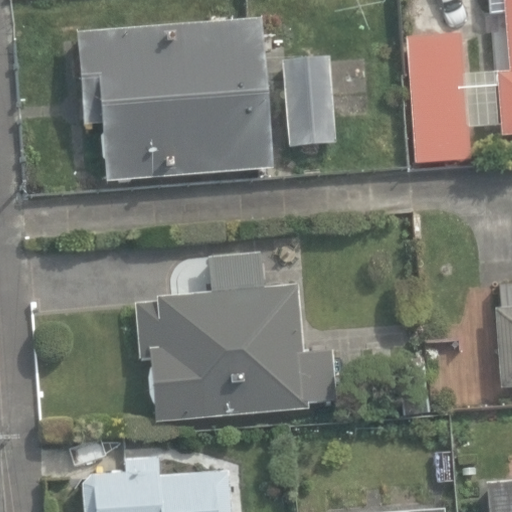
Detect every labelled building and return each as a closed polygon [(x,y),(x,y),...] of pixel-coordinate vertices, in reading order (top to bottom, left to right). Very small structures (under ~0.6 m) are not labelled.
[(407,37),(415,165),(470,161),(468,128),(503,126),(504,134),(511,133),(511,0),(488,0),(489,13),(506,12),(510,71),(463,74),(461,34),(407,37)] [(102,126),(106,182),(271,169),(260,20),(77,34),(84,127),(102,126)] [(282,62),(290,148),(337,144),(330,58),(282,62)] [(151,358),(156,422),(309,410),(308,402),(335,399),(331,352),(304,354),(299,285),(264,288),(262,255),(209,260),(211,294),(157,298),(157,303),(135,305),(139,359),(151,358)] [(496,308),(502,388),(511,387),(511,284),(498,285),(500,308),(496,308)] [(83,486),(85,511),(230,511),(227,471),(163,477),(161,456),(123,460),(125,474),(90,477),(83,486)] [(511,511),(511,482),(485,485),(487,511),(511,511)]
